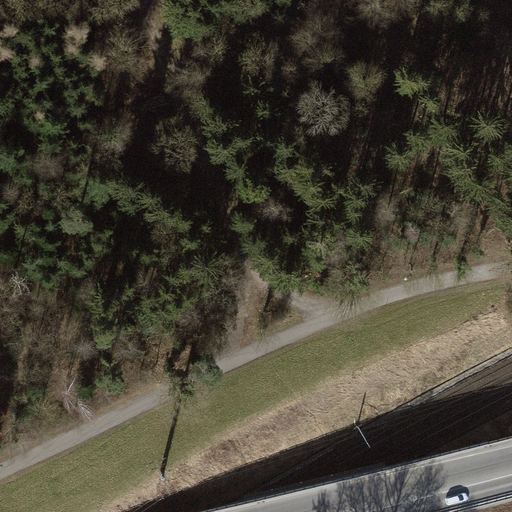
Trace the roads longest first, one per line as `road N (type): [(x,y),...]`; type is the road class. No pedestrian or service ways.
road 1 (track): [(511,270),(369,302),(0,471)]
road 2 (track): [(221,368),(251,279),(142,0)]
road 3 (primary): [(511,469),(331,511)]
